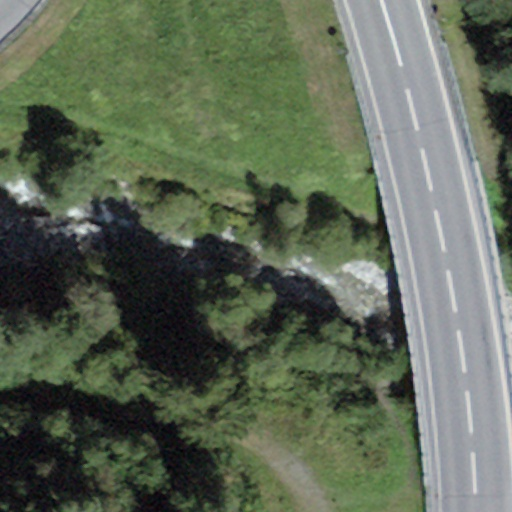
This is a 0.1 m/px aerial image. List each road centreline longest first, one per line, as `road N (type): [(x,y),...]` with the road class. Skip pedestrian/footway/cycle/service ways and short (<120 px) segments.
road 1 (primary): [(375,0),(439,170),(475,325),(491,511)]
road 2 (track): [(511,473),(384,455),(345,511)]
